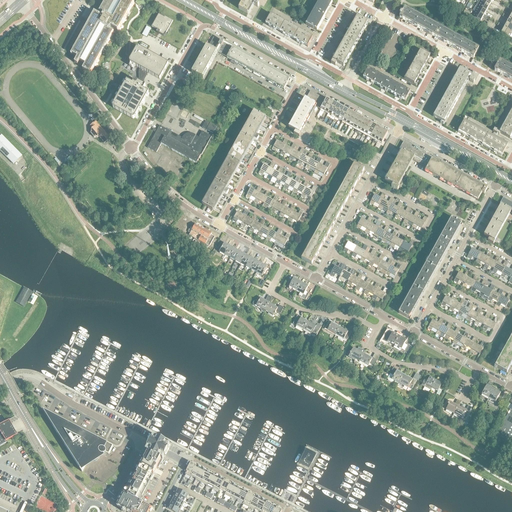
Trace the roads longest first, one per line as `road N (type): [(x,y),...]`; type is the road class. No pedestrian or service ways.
road 1 (tertiary): [(179,0),(342,92)]
road 2 (residential): [(130,148),(18,4)]
road 3 (residential): [(506,168),(411,115),(442,51)]
road 4 (tertiary): [(344,87),(188,0)]
road 5 (residential): [(343,228),(406,263),(394,287),(330,252)]
road 6 (residential): [(441,283),(504,316),(491,341),(428,307)]
road 7 (residential): [(247,174),(309,208),(296,233),(233,199)]
road 8 (residential): [(369,182),(432,216),(420,239),(356,205)]
road 9 (residential): [(273,127),(335,161),(323,185),(260,150)]
road 10 (residential): [(130,148),(208,25)]
road 11 (residential): [(142,441),(30,377)]
road 12 (tertiary): [(401,123),(511,184)]
road 13 (tertiary): [(511,177),(404,117)]
